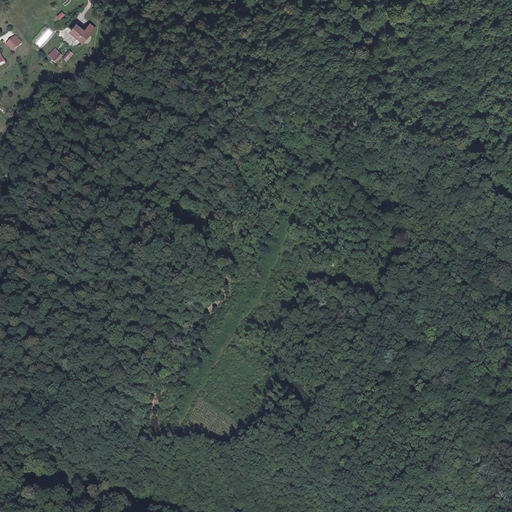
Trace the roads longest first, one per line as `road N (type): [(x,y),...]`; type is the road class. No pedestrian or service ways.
road 1 (track): [(374,93),(300,199),(256,300),(189,408)]
road 2 (track): [(382,144),(490,141),(511,126)]
